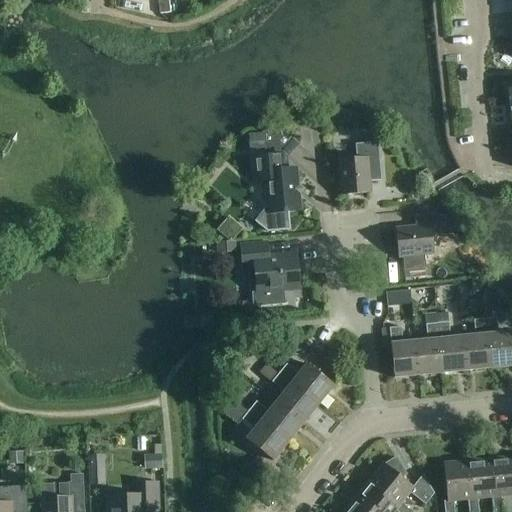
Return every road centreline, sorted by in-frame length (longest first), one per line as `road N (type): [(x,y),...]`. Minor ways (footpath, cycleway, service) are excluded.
road 1 (residential): [(374,420),(362,329),(337,311),(328,217),(374,212)]
road 2 (residential): [(483,166),(475,0)]
road 3 (residential): [(511,407),(374,420)]
road 4 (residential): [(374,420),(292,511)]
